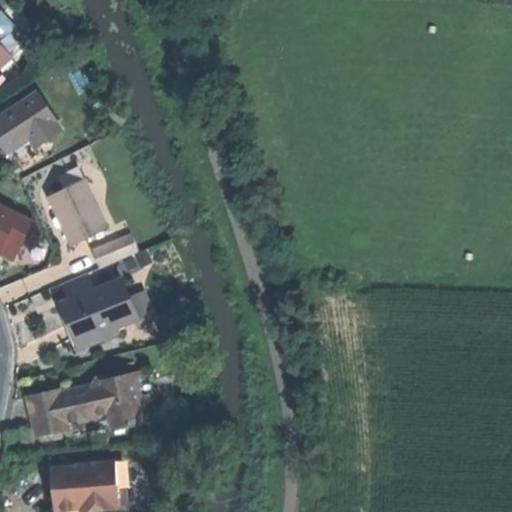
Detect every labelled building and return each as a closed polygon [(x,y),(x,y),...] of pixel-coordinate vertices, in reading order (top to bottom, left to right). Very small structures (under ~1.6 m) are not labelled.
[(4,12),(0,15),(0,40),(10,52),(21,43),(11,31),(17,26),(4,12)] [(0,67),(14,56),(10,52),(0,40),(0,67)] [(40,90),(0,113),(0,139),(7,151),(38,133),(43,141),(63,129),(40,90)] [(109,225),(85,177),(46,196),(65,233),(71,245),(109,225)] [(0,252),(7,240),(20,216),(21,213),(0,202),(0,252)] [(20,216),(7,240),(19,246),(32,222),(20,216)] [(139,251),(131,232),(91,250),(99,268),(139,251)] [(68,302),(95,291),(88,274),(61,285),(68,302)] [(122,280),(95,291),(68,302),(62,304),(71,326),(78,343),(116,327),(135,320),(138,318),(129,298),(122,280)] [(143,292),(129,298),(138,318),(135,320),(137,327),(155,320),(143,292)] [(116,327),(78,343),(80,349),(118,333),(116,327)] [(144,427),(134,377),(105,383),(104,379),(97,380),(93,387),(62,394),(61,391),(30,398),(34,415),(38,435),(68,429),(67,425),(110,416),(114,433),(144,427)] [(116,461),(119,507),(128,506),(124,460),(116,461)] [(82,510),(119,507),(116,461),(79,464),(79,465),(53,467),(54,488),(56,509),(82,507),(82,510)]
